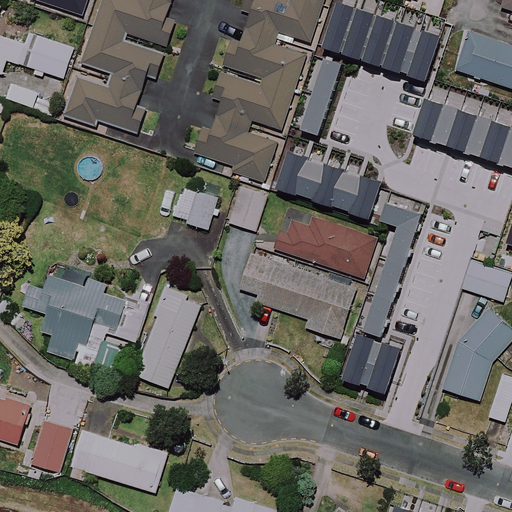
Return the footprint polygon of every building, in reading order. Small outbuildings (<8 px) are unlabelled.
[(34,0),(44,3),(79,15),(85,17),(90,0),(34,0)] [(172,2),(163,0),(103,0),(95,30),(133,41),(134,39),(166,48),(174,20),(168,18),(172,2)] [(279,39),(280,34),(313,46),(326,9),(299,0),(256,0),(247,30),(246,31),(278,42),(279,39)] [(299,0),(326,9),(328,0),(299,0)] [(511,0),(505,0),(503,9),(511,12),(511,0)] [(443,29),(342,1),(325,52),(427,88),(443,29)] [(0,74),(3,76),(7,61),(26,66),(34,34),(30,33),(27,46),(14,41),(0,36),(0,12),(1,8),(0,7),(0,74)] [(133,41),(95,30),(84,67),(111,75),(109,81),(143,91),(148,76),(157,78),(164,54),(132,45),(133,41)] [(256,80),(255,82),(297,96),(298,92),(309,57),(276,46),(278,42),(246,31),(238,56),(230,54),(225,67),(257,78),(256,80)] [(511,47),(470,33),(457,71),(511,89),(511,47)] [(75,49),(39,38),(29,68),(65,80),(75,49)] [(346,68),(325,61),(303,134),(323,141),(346,68)] [(218,116),(254,128),(255,123),(284,132),(297,96),(255,82),(255,84),(223,74),(216,96),(224,99),(218,116)] [(143,91),(109,81),(108,87),(81,79),(78,78),(67,116),(137,136),(144,110),(138,109),(143,91)] [(511,129),(427,102),(414,139),(511,170),(511,129)] [(218,117),(213,133),(195,127),(187,151),(236,167),(234,173),(266,184),(279,143),(252,134),(254,128),(218,116),(218,117)] [(383,188),(291,157),(280,194),(371,222),(383,188)] [(268,195),(242,187),(231,224),(257,232),(268,195)] [(199,194),(181,189),(172,218),(211,230),(222,197),(200,190),(199,194)] [(416,341),(380,328),(424,204),(395,194),(331,372),(396,395),(416,341)] [(377,241),(315,220),(313,228),(286,219),(276,249),(364,279),(377,241)] [(357,289),(253,255),(242,290),(261,296),(258,303),(309,320),(307,328),(341,339),(357,289)] [(511,280),(511,275),(472,262),(463,289),(504,303),(511,280)] [(21,315),(26,311),(26,310),(50,318),(45,332),(55,335),(48,355),(126,380),(150,304),(87,284),(54,273),(46,284),(21,277),(0,306),(0,312),(19,331),(28,322),(21,315)] [(203,302),(168,289),(136,376),(171,388),(203,302)] [(511,341),(511,328),(486,307),(464,337),(444,389),(478,401),(495,362),(511,341)] [(511,405),(511,376),(503,374),(489,418),(506,423),(511,405)] [(31,407),(0,398),(0,439),(20,445),(31,407)] [(73,430),(45,423),(34,465),(63,473),(73,430)] [(168,455),(84,431),(73,467),(157,492),(168,455)] [(221,511),(225,503),(180,488),(171,511),(278,511),(238,498),(233,511),(221,511)]
